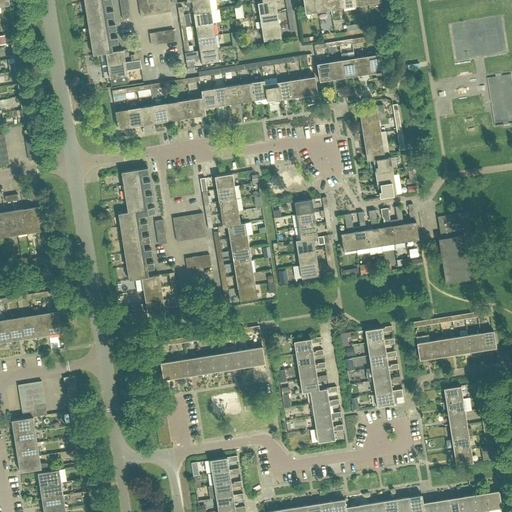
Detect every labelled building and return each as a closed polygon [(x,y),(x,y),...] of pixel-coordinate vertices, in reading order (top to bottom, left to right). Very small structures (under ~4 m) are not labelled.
[(110,52),(109,45),(118,43),(117,37),(108,38),(106,31),(116,30),(115,23),(105,25),(104,18),(114,17),(113,10),(103,12),(102,5),(112,3),(111,0),(83,0),(93,55),(105,53),(110,52)] [(165,0),(162,1),(164,12),(170,11),(168,0),(165,0)] [(193,13),(211,10),(209,0),(195,0),(191,1),(187,2),(187,1),(185,1),(186,6),(192,5),(193,13)] [(277,13),(274,0),(273,0),(262,2),(257,3),(259,16),(277,13)] [(318,11),(316,0),(303,0),(305,14),(318,11)] [(316,0),(318,11),(330,9),(328,0),(316,0)] [(328,0),(330,9),(343,7),(341,0),(328,0)] [(122,19),(130,18),(128,6),(120,7),(122,19)] [(195,26),(213,23),(211,10),(193,13),(194,17),(195,26)] [(261,28),(279,25),(277,13),(259,16),(261,28)] [(197,38),(215,36),(213,23),(195,26),(197,38)] [(279,25),(261,28),(263,40),(281,38),(279,25)] [(151,45),(157,44),(155,32),(149,33),(151,45)] [(199,51),(217,48),(215,36),(197,38),(199,50),(199,51)] [(131,61),(140,60),(139,55),(138,47),(133,48),(134,54),(130,54),(131,61)] [(217,48),(199,51),(199,50),(189,51),(189,52),(185,53),(185,57),(187,65),(194,64),(193,58),(198,57),(198,56),(200,55),(201,63),(219,60),(217,48)] [(125,62),(123,50),(110,52),(105,53),(107,65),(125,62)] [(341,54),(342,59),(345,77),(357,75),(354,57),(349,58),(348,52),(341,54)] [(367,55),(369,73),(382,71),(380,53),(367,55)] [(357,75),(369,73),(367,55),(354,57),(357,75)] [(332,79),(345,77),(342,59),(329,61),(332,79)] [(126,70),(141,68),(140,60),(131,61),(125,62),(107,65),(109,78),(127,75),(126,70)] [(319,81),(332,79),(329,61),(316,63),(319,81)] [(301,78),(304,95),(317,93),(314,76),(301,78)] [(292,98),(304,95),(301,78),(289,80),(292,98)] [(264,84),(264,80),(251,82),(254,100),(266,98),(266,97),(264,84)] [(280,99),(292,98),(289,80),(277,82),(280,99)] [(241,102),(254,100),(251,82),(238,84),(241,102)] [(267,102),(280,99),(277,82),(264,84),(266,97),(266,98),(267,102)] [(229,104),(241,102),(238,84),(226,86),(229,104)] [(216,106),(229,104),(226,86),(213,88),(216,106)] [(158,88),(150,89),(151,97),(155,96),(158,91),(158,88)] [(204,108),(216,106),(213,88),(201,90),(202,97),(204,108)] [(205,114),(204,108),(202,97),(190,99),(192,116),(205,114)] [(180,118),(192,116),(190,99),(177,101),(180,118)] [(167,120),(180,118),(177,101),(165,103),(167,120)] [(152,105),(155,122),(167,120),(165,103),(152,105)] [(140,107),(142,124),(155,122),(152,105),(140,107)] [(127,109),(130,126),(142,124),(140,107),(127,109)] [(361,122),(378,119),(385,118),(384,111),(377,112),(376,107),(359,109),(361,122)] [(115,111),(117,128),(130,126),(127,109),(115,111)] [(363,135),(380,132),(378,119),(361,122),(363,135)] [(382,144),(380,132),(363,135),(365,147),(382,144)] [(365,147),(367,160),(373,159),(372,159),(384,157),(384,156),(382,144),(365,147)] [(375,171),(392,168),(390,155),(384,156),(384,157),(372,159),(373,159),(375,171)] [(141,188),(151,186),(150,180),(140,182),(139,175),(148,173),(147,167),(121,171),(127,211),(118,212),(129,279),(134,278),(142,277),(146,276),(144,269),(154,268),(153,261),(143,263),(142,256),(152,255),(151,248),(141,250),(140,243),(150,241),(149,235),(139,236),(138,230),(148,228),(146,222),(137,223),(136,217),(145,215),(152,214),(155,213),(154,206),(144,208),(143,201),(153,200),(152,193),(142,195),(141,188)] [(377,183),(394,180),(392,168),(375,171),(377,183)] [(216,189),(234,186),(232,173),(214,176),(216,189)] [(394,180),(377,183),(379,196),(396,193),(394,181),(394,180)] [(218,201),(236,198),(234,186),(216,189),(218,201)] [(220,213),(238,210),(236,198),(218,201),(220,213)] [(312,199),(294,201),(296,214),(314,211),(312,199)] [(411,222),(403,223),(406,241),(418,238),(419,238),(416,221),(415,221),(414,211),(413,203),(408,204),(409,212),(411,222)] [(32,207),(36,231),(45,229),(46,229),(42,205),(32,207)] [(397,219),(390,220),(393,242),(406,241),(403,223),(401,213),(400,205),(395,206),(397,219)] [(27,232),(36,231),(32,207),(23,208),(27,232)] [(378,227),(381,244),(393,242),(390,220),(389,215),(388,207),(383,208),(381,209),(382,217),(384,217),(385,226),(378,227)] [(17,234),(27,232),(23,208),(14,210),(17,234)] [(373,228),(365,229),(368,246),(381,244),(378,227),(376,217),(375,209),(370,210),(368,210),(369,219),(371,219),(373,228)] [(8,235),(17,234),(14,210),(4,211),(8,235)] [(240,223),(238,210),(220,213),(222,226),(227,225),(240,223)] [(0,236),(8,235),(4,211),(0,211),(0,236)] [(298,226),(316,224),(314,211),(296,214),(298,226)] [(360,226),(352,227),(353,231),(356,248),(368,246),(365,229),(364,219),(363,213),(363,211),(357,212),(360,226)] [(445,282),(470,277),(469,268),(476,266),(467,211),(439,216),(437,216),(441,238),(438,238),(439,241),(445,282)] [(348,232),(340,233),(342,243),(343,251),(356,248),(353,231),(352,227),(351,221),(351,215),(350,213),(345,214),(344,214),(345,222),(346,222),(348,232)] [(180,228),(186,227),(184,215),(178,216),(180,228)] [(154,220),(156,232),(165,231),(163,219),(154,220)] [(229,237),(246,235),(244,222),(240,223),(227,225),(229,237)] [(313,237),(318,236),(316,224),(298,226),(300,239),(313,237)] [(182,240),(188,239),(186,227),(180,228),(182,240)] [(158,244),(167,243),(165,231),(156,232),(158,244)] [(231,250),(249,247),(246,235),(229,237),(231,250)] [(315,250),(313,237),(300,239),(295,240),(297,252),(315,250)] [(233,263),(250,259),(249,247),(231,250),(233,263)] [(299,265),(317,262),(315,250),(297,252),(299,265)] [(235,275),(253,272),(250,259),(233,263),(235,275)] [(317,262),(299,265),(301,277),(319,275),(317,262)] [(51,272),(50,267),(40,268),(41,275),(53,273),(53,272),(51,272)] [(237,287),(255,284),(253,272),(235,275),(237,287)] [(144,289),(161,286),(159,274),(146,276),(142,277),(143,289),(144,289)] [(280,285),(287,283),(286,276),(279,278),(280,285)] [(142,277),(134,278),(136,290),(143,289),(142,277)] [(255,284),(237,287),(239,300),(257,297),(255,284)] [(146,302),(163,299),(161,286),(144,289),(146,302)] [(163,299),(146,302),(148,314),(165,312),(163,299)] [(45,312),(49,333),(62,331),(59,310),(58,310),(45,312)] [(36,335),(49,333),(45,312),(33,314),(36,335)] [(23,337),(36,335),(33,314),(20,316),(23,337)] [(11,339),(23,337),(20,316),(7,318),(11,339)] [(0,341),(11,339),(7,318),(0,319),(0,341)] [(367,342),(384,340),(382,327),(365,329),(367,342)] [(460,335),(455,336),(457,353),(470,351),(467,334),(467,330),(460,331),(460,335)] [(480,332),(483,349),(496,347),(493,330),(480,332)] [(470,351),(483,349),(480,332),(467,334),(470,351)] [(445,355),(457,353),(455,336),(442,338),(445,355)] [(295,354),(312,351),(310,338),(293,341),(295,354)] [(432,357),(445,355),(442,338),(429,340),(432,357)] [(369,355),(386,352),(384,340),(367,342),(369,355)] [(419,359),(432,357),(429,340),(416,342),(419,359)] [(226,369),(239,367),(236,350),(236,346),(223,348),(224,352),(226,369)] [(249,348),(252,365),(265,363),(262,346),(249,348)] [(239,367),(252,365),(249,348),(236,350),(239,367)] [(297,366),(314,364),(312,351),(295,354),(297,366)] [(214,371),(226,369),(224,352),(211,354),(214,371)] [(371,368),(388,365),(386,352),(369,355),(371,368)] [(201,373),(214,371),(211,354),(198,356),(201,373)] [(188,375),(201,373),(198,356),(186,358),(188,375)] [(348,359),(349,369),(365,366),(363,356),(348,359)] [(176,377),(188,375),(186,358),(173,360),(176,377)] [(163,379),(176,377),(173,360),(160,362),(163,379)] [(299,379),(316,376),(314,364),(297,366),(299,379)] [(368,381),(373,380),(390,378),(388,365),(371,368),(366,368),(368,381)] [(318,389),(322,388),(320,380),(327,379),(327,380),(326,375),(319,376),(320,377),(317,377),(316,376),(299,379),(302,392),(309,391),(309,390),(318,389)] [(392,390),(390,378),(373,380),(375,393),(392,390)] [(445,401),(462,398),(460,385),(443,388),(445,401)] [(328,400),(326,387),(322,388),(318,389),(309,390),(309,391),(311,403),(328,400)] [(392,390),(375,393),(377,406),(397,403),(396,397),(403,396),(401,389),(392,390)] [(447,413),(464,411),(462,398),(445,401),(447,413)] [(330,413),(329,405),(338,403),(338,404),(339,404),(338,399),(328,400),(311,403),(313,416),(330,413)] [(315,428),(332,426),(331,420),(334,419),(334,417),(340,416),(341,416),(340,411),(330,413),(313,416),(315,428)] [(449,426),(466,423),(464,411),(447,413),(449,426)] [(13,432),(35,429),(33,416),(23,417),(11,419),(13,432)] [(451,439),(468,436),(472,435),(471,428),(467,428),(466,423),(449,426),(451,439)] [(332,426),(315,428),(317,441),(334,439),(332,426)] [(15,445),(37,442),(35,429),(13,432),(15,445)] [(453,451),(470,449),(468,436),(451,439),(453,451)] [(17,458),(39,454),(37,442),(15,445),(17,458)] [(470,449),(453,451),(455,464),(472,461),(470,449)] [(39,454),(17,458),(20,471),(48,466),(47,462),(40,463),(39,454)] [(227,456),(210,459),(212,472),(229,469),(227,461),(230,460),(230,456),(227,456)] [(40,485),(61,481),(59,468),(37,472),(40,485)] [(214,484),(231,482),(229,469),(212,472),(214,484)] [(42,498),(63,494),(61,481),(40,485),(42,498)] [(216,497),(233,494),(231,482),(214,484),(216,497)] [(486,492),(488,509),(501,507),(498,490),(486,492)] [(476,511),(488,509),(486,492),(473,494),(476,511)] [(44,510),(65,507),(63,494),(42,498),(44,510)] [(218,510),(235,507),(233,494),(216,497),(218,510)] [(423,502),(421,494),(408,496),(410,511),(423,511),(424,511),(422,502),(423,502)] [(462,511),(467,511),(476,511),(473,494),(460,496),(462,511)] [(397,511),(410,511),(408,496),(396,498),(397,511)] [(449,511),(462,511),(460,496),(448,498),(449,511)] [(345,511),(345,506),(344,498),(331,500),(332,511),(345,511)] [(397,511),(396,498),(383,500),(384,511),(397,511)] [(436,511),(449,511),(448,498),(435,500),(436,511)] [(320,511),(332,511),(331,500),(318,502),(320,511)] [(371,511),(384,511),(383,500),(370,502),(371,511)] [(436,511),(435,500),(423,502),(422,502),(424,511),(423,511),(436,511)] [(307,511),(320,511),(318,502),(306,504),(307,511)] [(359,511),(371,511),(370,502),(358,504),(359,511)]
